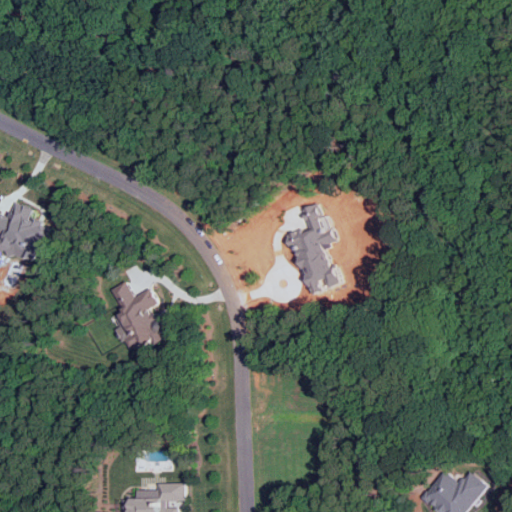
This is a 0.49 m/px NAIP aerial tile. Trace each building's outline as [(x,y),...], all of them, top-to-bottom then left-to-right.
[(329,242),(345,280),(319,291),(295,231),(312,224),(305,209),(327,200),(342,237),(329,242)] [(10,232),(0,226),(0,215),(4,208),(13,212),(19,201),(38,211),(35,216),(54,226),(50,232),(57,235),(48,252),(43,250),(39,257),(6,240),(10,232)] [(147,311),(161,335),(145,344),(113,289),(129,280),(139,297),(153,289),(162,303),(147,311)] [(443,511),(426,497),(449,468),(466,482),(476,470),(493,484),(470,511),(443,511)] [(135,511),(135,492),(164,491),(164,482),(191,481),(191,498),(183,499),(183,511),(135,511)]
